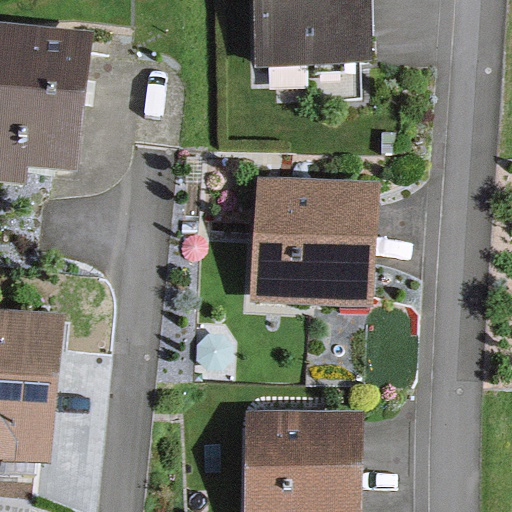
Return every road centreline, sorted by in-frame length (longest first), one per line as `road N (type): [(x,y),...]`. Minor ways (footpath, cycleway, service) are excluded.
road 1 (residential): [(477,0),(454,511)]
road 2 (residential): [(119,511),(154,146)]
